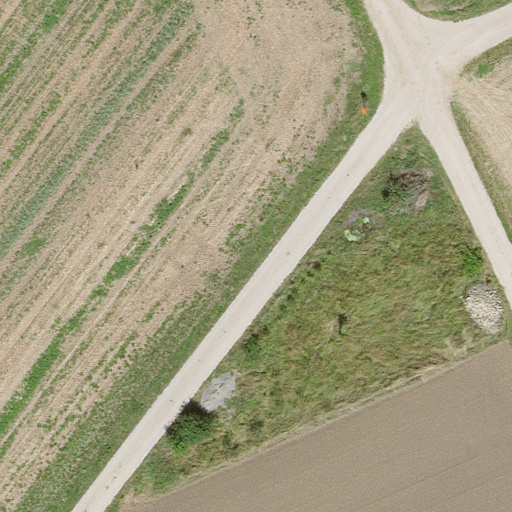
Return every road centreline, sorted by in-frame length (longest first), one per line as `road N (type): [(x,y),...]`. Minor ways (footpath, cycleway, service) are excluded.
road 1 (track): [(86,511),(405,81),(511,17)]
road 2 (track): [(511,307),(368,0)]
